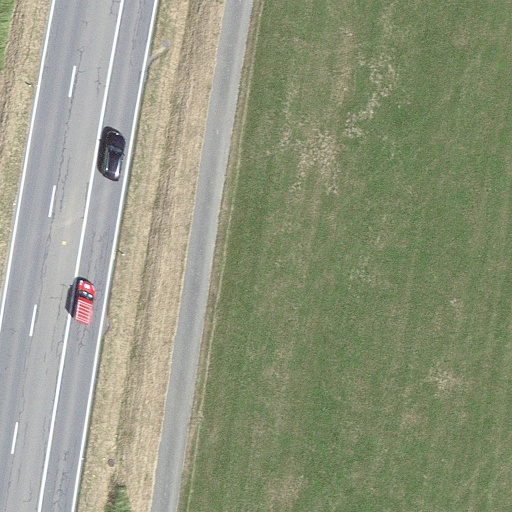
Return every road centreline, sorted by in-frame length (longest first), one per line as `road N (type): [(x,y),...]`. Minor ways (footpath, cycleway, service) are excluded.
road 1 (primary): [(105,0),(22,511)]
road 2 (track): [(163,511),(239,0)]
